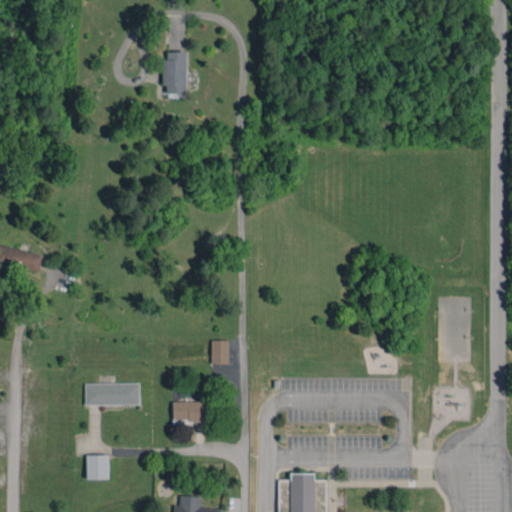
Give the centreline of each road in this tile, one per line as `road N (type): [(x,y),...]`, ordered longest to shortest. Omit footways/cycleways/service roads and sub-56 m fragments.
road 1 (residential): [(244,450),(240,50),(232,28),(214,16),(151,14),(119,53),(115,67),(128,81),(143,68),(132,30)]
road 2 (residential): [(493,0),(492,394)]
road 3 (residential): [(15,360),(12,511)]
